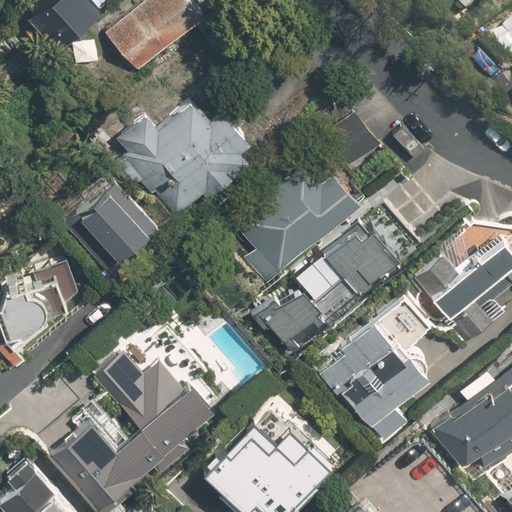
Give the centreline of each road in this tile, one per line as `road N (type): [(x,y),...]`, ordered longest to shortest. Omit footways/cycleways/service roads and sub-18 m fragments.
road 1 (residential): [(357,0),(511,162)]
road 2 (residential): [(0,384),(165,241)]
